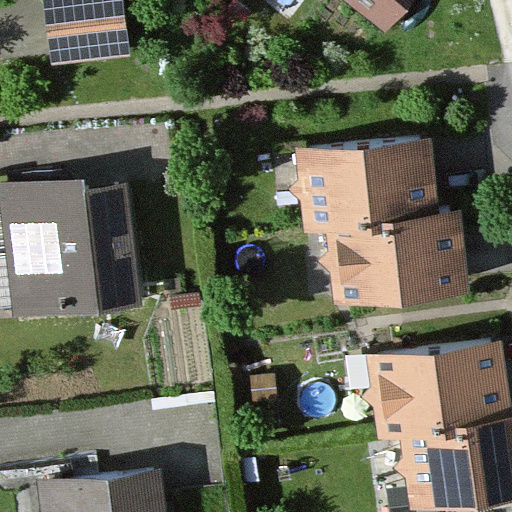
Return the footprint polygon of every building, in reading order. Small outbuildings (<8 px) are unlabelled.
[(120,0),(41,0),(48,68),(126,60),(120,0)] [(406,0),(330,0),(377,37),(406,0)] [(421,138),(288,151),(296,228),(323,225),(429,215),(421,138)] [(118,175),(0,188),(0,285),(4,318),(133,303),(118,175)] [(429,215),(323,225),(331,304),(462,291),(454,213),(429,215)] [(490,339),(357,358),(368,434),(396,430),(501,415),(490,339)] [(511,413),(501,415),(396,430),(407,508),(511,493),(511,413)] [(160,511),(156,471),(43,484),(46,511),(160,511)]
